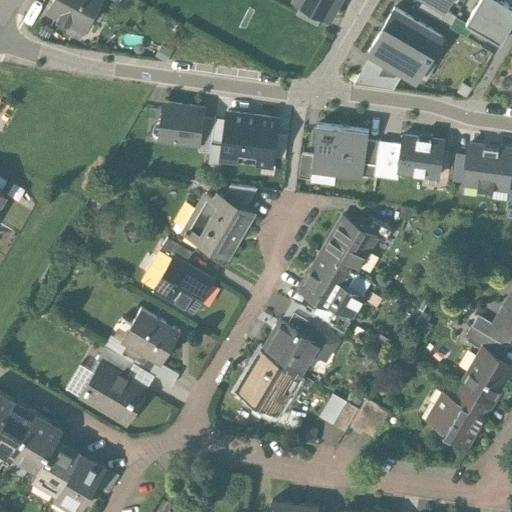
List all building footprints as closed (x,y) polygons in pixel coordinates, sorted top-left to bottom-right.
[(47,0),(43,10),(83,31),(99,0),(47,0)] [(298,0),(301,1),(324,14),(334,20),(345,0),(298,0)] [(429,0),(422,0),(419,7),(450,25),(456,15),(445,9),(429,0)] [(429,0),(445,9),(450,0),(429,0)] [(511,5),(503,0),(478,0),(466,21),(491,36),(500,42),(508,30),(511,22),(511,5)] [(324,14),(301,1),(296,12),(319,24),(324,14)] [(394,7),(368,51),(371,53),(403,71),(416,79),(443,35),(394,7)] [(491,36),(466,21),(456,15),(450,25),(468,36),(472,29),(489,40),(491,36)] [(162,44),(156,55),(166,60),(172,50),(162,44)] [(371,53),(354,83),(393,88),(403,71),(371,53)] [(207,105),(166,99),(160,138),(201,144),(205,115),(207,105)] [(281,115),(228,107),(227,118),(223,142),(221,158),(273,166),(275,156),(278,132),(281,115)] [(212,140),(216,117),(205,115),(201,144),(200,150),(210,152),(212,140)] [(223,142),(227,118),(216,117),(212,140),(223,142)] [(317,155),(314,173),(362,179),(363,176),(367,141),(368,131),(321,125),(317,155)] [(286,158),(289,134),(278,132),(275,156),(286,158)] [(402,144),(398,173),(441,178),(446,138),(403,132),(402,144)] [(377,173),(381,142),(367,141),(363,176),(376,177),(377,173)] [(398,173),(402,144),(382,141),(377,173),(398,176),(398,173)] [(463,182),(463,183),(511,190),(511,189),(511,147),(468,141),(467,154),(463,182)] [(463,182),(467,154),(454,152),(450,180),(463,182)] [(314,173),(317,155),(304,154),(300,177),(313,179),(314,173)] [(231,183),(226,194),(247,206),(258,186),(231,183)] [(214,197),(206,192),(183,230),(229,258),(257,212),(247,206),(226,194),(218,189),(214,197)] [(365,224),(342,211),(323,245),(359,266),(377,235),(378,232),(365,224)] [(370,216),(365,224),(378,232),(377,235),(385,239),(391,228),(370,216)] [(161,249),(174,257),(176,254),(187,261),(193,251),(169,236),(161,249)] [(359,266),(323,245),(298,288),(321,301),(334,308),(336,305),(352,314),(354,315),(365,295),(348,286),(359,266)] [(187,261),(176,254),(174,257),(155,289),(195,312),(215,277),(187,261)] [(511,289),(493,321),(511,333),(511,289)] [(334,308),(321,301),(314,312),(323,317),(344,329),(352,314),(336,305),(334,308)] [(293,302),(283,318),(303,329),(308,322),(317,327),(323,317),(314,312),(312,311),(311,313),(293,302)] [(182,329),(143,307),(123,341),(149,357),(161,364),(182,329)] [(511,343),(511,333),(493,321),(480,313),(473,325),(501,342),(506,345),(508,346),(511,345),(511,343)] [(283,318),(280,316),(259,350),(300,374),(314,350),(326,357),(337,340),(317,327),(308,322),(303,329),(283,318)] [(501,342),(473,325),(467,336),(482,345),(495,353),(501,342)] [(511,363),(495,353),(482,345),(458,383),(493,404),(511,372),(511,363)] [(126,373),(133,362),(107,346),(100,358),(104,360),(126,373)] [(300,374),(259,350),(237,388),(260,401),(256,409),(274,419),(300,374)] [(161,364),(149,357),(143,368),(154,375),(172,385),(179,374),(161,364)] [(126,373),(104,360),(95,374),(84,394),(82,397),(129,424),(150,387),(147,386),(126,373)] [(133,362),(126,373),(147,386),(154,375),(143,368),(133,362)] [(69,386),(84,394),(95,374),(81,366),(69,386)] [(493,404),(458,383),(451,396),(443,392),(427,419),(468,445),(493,404)] [(0,426),(17,399),(0,388),(0,426)] [(346,402),(333,393),(319,415),(333,423),(346,402)] [(359,410),(349,426),(361,433),(363,429),(374,436),(390,411),(367,397),(359,410)] [(40,413),(17,399),(0,426),(0,449),(13,458),(40,413)] [(359,410),(346,402),(333,423),(346,431),(349,426),(359,410)] [(64,427),(40,413),(13,458),(37,472),(58,437),(64,427)] [(316,427),(303,426),(302,437),(302,441),(316,442),(316,427)] [(81,451),(58,437),(37,472),(32,480),(56,494),(81,451)] [(104,465),(81,451),(56,494),(53,498),(76,511),(87,493),(103,467),(104,465)] [(317,511),(319,504),(274,499),(272,511),(317,511)]
